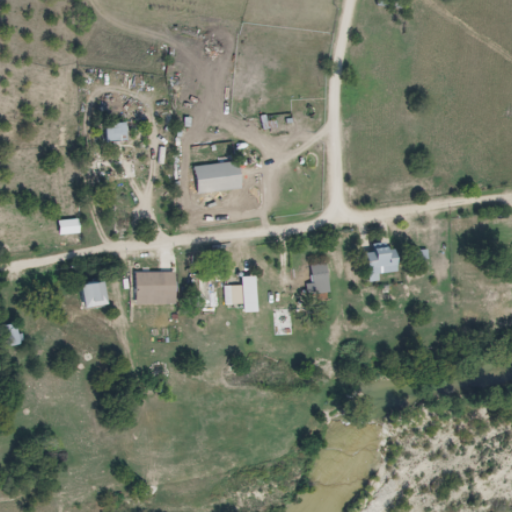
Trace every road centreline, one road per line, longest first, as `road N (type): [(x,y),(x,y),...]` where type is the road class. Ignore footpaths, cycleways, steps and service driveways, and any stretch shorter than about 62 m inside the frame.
road 1 (residential): [(183,240),(511,192)]
road 2 (residential): [(354,0),(336,97),(340,218)]
